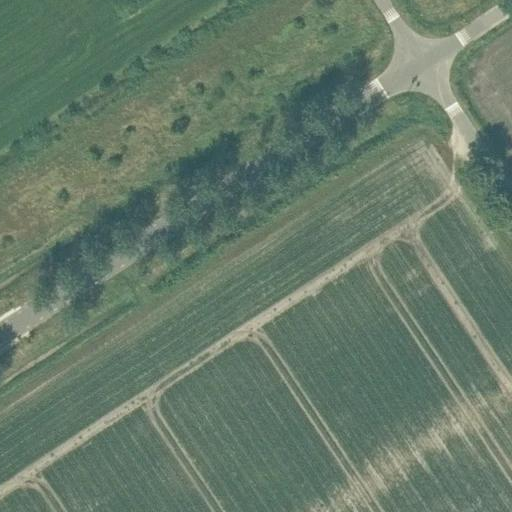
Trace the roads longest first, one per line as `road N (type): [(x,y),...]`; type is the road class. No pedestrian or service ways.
road 1 (unclassified): [(425,63),(0,336)]
road 2 (unclassified): [(511,193),(425,63)]
